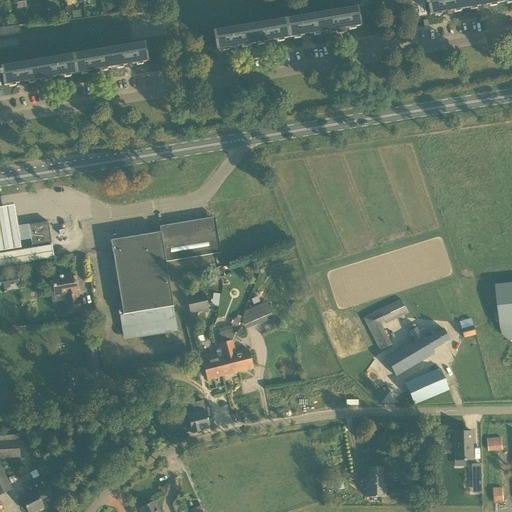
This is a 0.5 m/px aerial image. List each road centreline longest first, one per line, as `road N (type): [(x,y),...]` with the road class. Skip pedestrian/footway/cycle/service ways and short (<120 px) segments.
road 1 (residential): [(0,118),(511,34)]
road 2 (primary): [(0,181),(511,98)]
road 3 (unclassified): [(92,511),(145,463),(238,433),(346,413),(511,409)]
